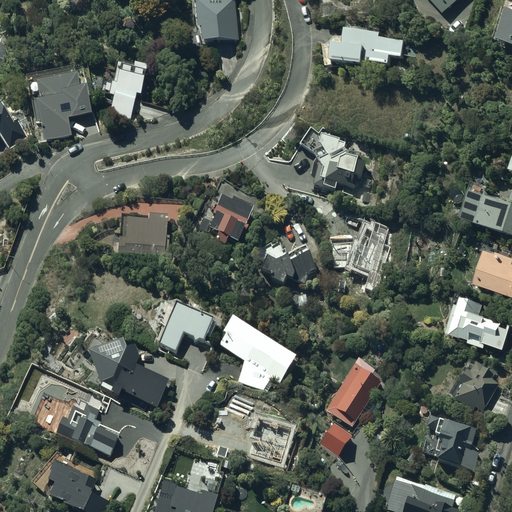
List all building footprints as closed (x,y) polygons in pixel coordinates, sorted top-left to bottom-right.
[(222,0),(191,4),(194,34),(197,33),(198,35),(200,35),(202,49),(240,44),(235,0),(233,0),(222,1),(222,0)] [(427,0),(444,18),(462,0),(427,0)] [(511,0),(507,0),(496,40),(511,44),(511,0)] [(383,30),(348,28),(345,50),(335,49),(333,66),(365,70),(366,66),(390,69),(392,60),(404,61),(406,44),(382,41),(383,30)] [(118,68),(113,86),(105,84),(102,97),(113,100),(109,118),(130,123),(137,97),(147,100),(150,88),(144,87),(148,72),(134,68),(133,72),(118,68)] [(77,71),(36,79),(40,97),(32,99),(36,122),(41,121),(45,140),(72,135),(68,117),(93,112),(86,83),(80,84),(77,71)] [(0,139),(1,140),(10,152),(10,153),(27,141),(17,128),(13,130),(0,110),(0,139)] [(321,137),(311,130),(299,148),(312,156),(318,166),(317,167),(319,168),(313,189),(323,192),(323,193),(335,195),(336,190),(353,193),(354,192),(357,181),(361,181),(367,159),(347,154),(344,150),(345,144),(340,142),(340,141),(321,137)] [(511,202),(511,207),(470,196),(462,225),(511,238),(511,202)] [(238,249),(254,213),(234,203),(233,206),(222,201),(214,220),(215,220),(213,225),(203,221),(198,231),(218,239),(215,245),(227,250),(229,245),(238,249)] [(167,243),(169,220),(149,218),(149,224),(127,223),(126,241),(118,241),(118,258),(137,259),(137,262),(158,264),(158,261),(169,262),(170,243),(167,243)] [(389,228),(378,225),(374,234),(367,232),(361,245),(333,246),(334,269),(351,268),(351,270),(355,270),(355,272),(368,271),(361,294),(375,299),(386,264),(381,263),(384,259),(384,246),(389,228)] [(511,260),(486,253),(474,287),(477,288),(476,291),(496,297),(496,299),(504,301),(505,299),(511,301),(511,299),(511,298),(511,260)] [(275,266),(267,262),(261,273),(271,279),(270,280),(272,281),(271,283),(283,289),(285,285),(293,289),(295,285),(303,289),(306,283),(316,279),(309,259),(290,266),(288,262),(275,266)] [(459,310),(456,309),(447,339),(460,343),(460,345),(484,353),(485,350),(504,356),(511,331),(479,321),(483,308),(462,301),(459,310)] [(215,322),(173,306),(172,310),(166,308),(165,308),(165,309),(164,309),(164,310),(163,310),(163,311),(162,311),(162,312),(161,313),(161,314),(160,315),(160,316),(160,317),(160,318),(159,318),(159,319),(159,320),(159,321),(159,322),(160,323),(162,324),(160,329),(162,330),(156,346),(159,347),(158,348),(176,355),(183,338),(193,342),(195,346),(199,344),(204,346),(206,340),(210,342),(215,329),(212,328),(215,322)] [(296,364),(233,323),(223,337),(226,339),(220,349),(244,365),(238,384),(263,392),(270,381),(280,387),(296,364)] [(126,354),(123,346),(89,359),(102,390),(100,392),(112,397),(111,401),(118,404),(121,397),(157,410),(168,385),(138,373),(136,367),(139,360),(135,351),(126,354)] [(495,378),(468,362),(447,398),(470,412),(472,409),(483,415),(499,389),(491,384),(495,378)] [(369,415),(363,412),(381,385),(371,379),(374,374),(359,364),(326,413),(341,422),(352,429),(360,417),(365,421),(369,415)] [(100,413),(87,408),(85,415),(74,410),(69,423),(63,421),(57,437),(72,442),(72,444),(110,459),(119,436),(100,428),(101,426),(96,423),(100,413)] [(459,423),(445,420),(444,426),(439,425),(440,423),(430,420),(427,431),(437,434),(435,439),(440,440),(435,459),(439,460),(438,465),(474,474),(479,452),(472,450),(476,436),(470,434),(470,433),(457,430),(459,423)] [(351,441),(334,427),(321,444),(338,458),(351,441)] [(68,469),(55,464),(50,475),(52,476),(48,484),(55,487),(49,500),(65,506),(63,509),(71,511),(107,511),(111,503),(92,496),(96,485),(79,479),(80,474),(69,470),(68,473),(67,472),(68,469)] [(426,487),(424,495),(395,485),(386,511),(454,511),(452,511),(457,497),(426,487)] [(213,511),(217,501),(203,496),(202,499),(176,491),(173,501),(160,497),(156,511),(213,511)]
